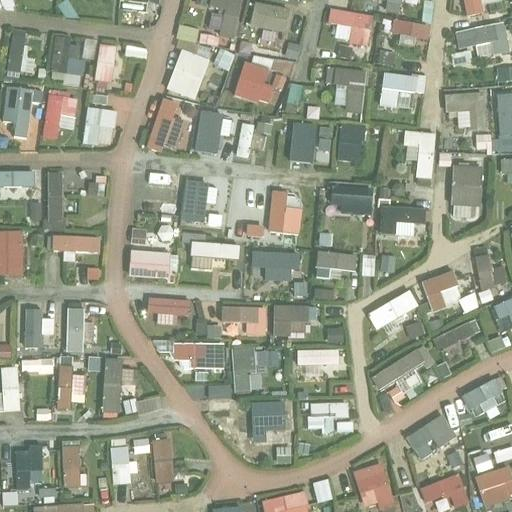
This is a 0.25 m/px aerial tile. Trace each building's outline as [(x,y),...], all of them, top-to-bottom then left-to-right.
[(241,0),(197,0),(196,6),(225,11),(220,40),(234,42),(241,0)] [(345,2),(336,0),(332,0),(331,7),(347,11),(349,1),(346,0),(345,2)] [(387,0),(386,5),(386,6),(388,6),(400,9),(401,0),(387,0)] [(499,0),(460,0),(465,19),(502,10),(499,0)] [(80,21),(67,2),(58,8),(65,20),(80,21)] [(431,26),(433,4),(424,3),(422,25),(431,26)] [(290,12),(255,5),(249,29),(284,37),(290,12)] [(400,9),(388,6),(387,13),(399,15),(400,9)] [(372,20),(331,13),(329,25),(341,27),(361,30),(370,32),(372,20)] [(429,30),(383,21),(381,33),(427,42),(429,30)] [(504,26),(456,34),(459,51),(475,48),(477,61),(509,56),(504,26)] [(194,44),(197,32),(179,27),(176,39),(194,44)] [(360,39),(361,30),(341,27),(339,36),(360,39)] [(273,35),(261,34),(261,47),(272,48),(273,35)] [(209,37),(203,36),(201,47),(208,48),(209,37)] [(27,39),(13,37),(7,74),(21,76),(24,58),(27,39)] [(398,38),(397,47),(423,51),(424,41),(398,38)] [(67,75),(71,42),(56,40),(51,73),(53,73),(66,75),(67,75)] [(301,48),(289,45),(286,59),(297,62),(301,48)] [(115,49),(99,47),(94,84),(111,86),(115,49)] [(150,51),(129,48),(128,59),(148,62),(150,51)] [(238,58),(221,50),(213,68),(230,75),(238,58)] [(394,70),(397,55),(381,52),(378,67),(394,70)] [(211,64),(184,53),(168,91),(194,102),(211,64)] [(37,60),(24,58),(21,76),(34,78),(37,60)] [(262,111),(272,72),(254,66),(248,88),(243,106),(262,111)] [(325,86),(327,70),(316,69),(314,85),(325,86)] [(365,74),(327,70),(325,86),(347,89),(363,90),(365,74)] [(66,75),(53,73),(52,84),(64,86),(66,75)] [(418,80),(384,76),(380,109),(395,111),(396,105),(397,94),(410,95),(416,96),(416,95),(418,80)] [(418,78),(418,80),(416,95),(424,96),(426,79),(418,78)] [(243,106),(248,88),(232,84),(227,102),(243,106)] [(62,87),(51,85),(49,96),(60,98),(62,87)] [(304,88),(292,85),(287,106),(299,109),(304,88)] [(363,90),(347,89),(347,92),(345,109),(344,115),(360,117),(360,115),(363,90)] [(20,92),(6,90),(1,125),(15,126),(20,92)] [(334,108),(345,109),(347,92),(336,91),(334,108)] [(35,94),(20,92),(15,126),(13,140),(28,142),(35,94)] [(104,95),(91,93),(89,106),(102,108),(104,95)] [(281,97),(269,93),(263,113),(275,117),(281,97)] [(408,107),(410,95),(397,94),(396,105),(408,107)] [(487,135),(484,95),(445,98),(446,115),(466,114),(467,136),(487,135)] [(220,99),(209,96),(206,107),(217,110),(220,99)] [(62,100),(50,98),(43,140),(55,142),(62,100)] [(511,98),(496,99),(497,138),(511,137),(511,98)] [(179,104),(164,99),(146,152),(160,157),(179,104)] [(102,112),(86,110),(82,147),(98,149),(100,138),(102,112)] [(227,115),(219,113),(217,121),(225,124),(227,115)] [(360,117),(344,115),(343,121),(367,124),(368,115),(360,115),(360,117)] [(73,119),(62,117),(60,130),(71,132),(73,119)] [(262,119),(261,124),(266,125),(263,135),(270,137),(274,123),(262,119)] [(215,122),(200,120),(194,153),(209,155),(215,122)] [(261,124),(249,120),(247,126),(255,128),(253,136),(261,138),(263,138),(263,135),(266,125),(261,124)] [(247,126),(242,125),(236,159),(249,161),(251,151),(253,136),(255,128),(247,126)] [(307,127),(295,125),(291,161),(304,163),(304,161),(305,146),(307,127)] [(291,141),(292,128),(284,127),(283,140),(291,141)] [(328,141),(330,128),(322,127),(320,140),(328,141)] [(353,129),(341,128),(338,164),(351,164),(353,129)] [(436,136),(404,133),(402,148),(407,149),(418,150),(417,164),(416,182),(432,183),(436,136)] [(253,136),(251,151),(258,153),(261,138),(253,136)] [(108,139),(100,138),(98,149),(110,150),(111,142),(108,142),(108,139)] [(261,138),(258,153),(264,154),(269,139),(263,138),(261,138)] [(318,148),(305,146),(304,161),(317,163),(318,148)] [(418,150),(407,149),(406,163),(417,164),(418,150)] [(453,158),(440,157),(440,167),(452,168),(453,158)] [(469,157),(468,169),(483,170),(483,158),(469,157)] [(511,161),(502,162),(502,177),(507,177),(511,176),(511,161)] [(468,169),(453,168),(451,209),(453,209),(471,210),(480,210),(483,170),(468,169)] [(64,173),(46,173),(46,231),(64,232),(64,173)] [(34,175),(0,174),(0,189),(3,190),(22,190),(34,190),(34,175)] [(108,181),(96,176),(93,184),(106,187),(108,181)] [(219,180),(188,177),(183,222),(196,223),(200,191),(217,193),(219,180)] [(249,188),(236,187),(233,223),(232,232),(245,233),(249,188)] [(372,192),(332,189),(331,209),(334,209),(334,218),(350,219),(351,206),(355,206),(371,207),(372,192)] [(287,195),(273,193),(269,235),(283,236),(284,224),(286,208),(287,195)] [(382,210),(390,210),(391,202),(379,202),(379,210),(382,210)] [(79,203),(66,203),(66,216),(78,216),(79,203)] [(371,207),(355,206),(354,218),(370,219),(371,207)] [(286,208),(284,224),(296,226),(297,209),(286,208)] [(471,210),(453,209),(452,220),(471,221),(471,210)] [(390,210),(382,210),(382,241),(393,241),(393,225),(403,226),(416,226),(425,226),(426,211),(390,210)] [(44,222),(30,223),(30,232),(44,232),(44,222)] [(232,232),(233,223),(222,222),(221,231),(232,232)] [(416,226),(403,226),(402,237),(416,238),(416,226)] [(161,228),(157,236),(161,242),(170,242),(174,234),(170,227),(161,228)] [(147,232),(134,231),(133,244),(146,245),(147,232)] [(243,235),(235,234),(234,244),(242,245),(243,235)] [(21,235),(0,235),(0,279),(21,279),(21,235)] [(333,236),(320,235),(319,248),(332,249),(333,236)] [(99,240),(49,238),(48,253),(54,253),(54,255),(99,257),(99,240)] [(239,247),(191,244),(190,261),(192,261),(212,262),(238,263),(239,247)] [(488,251),(474,254),(481,292),(495,289),(494,286),(492,272),(488,251)] [(170,256),(129,254),(128,280),(169,282),(169,276),(170,258),(170,256)] [(307,255),(254,254),(253,269),(259,270),(287,270),(287,277),(306,277),(307,255)] [(355,258),(317,254),(316,271),(323,271),(323,276),(335,277),(335,273),(353,274),(355,258)] [(397,259),(382,257),(381,273),(395,275),(397,259)] [(178,258),(170,258),(169,276),(178,276),(178,258)] [(375,278),(376,259),(366,258),(366,278),(375,278)] [(212,262),(192,261),(191,272),(212,273),(212,262)] [(85,269),(76,269),(76,283),(84,284),(85,269)] [(287,270),(259,270),(259,279),(287,280),(287,277),(287,270)] [(505,270),(492,272),(494,286),(508,284),(505,270)] [(453,273),(421,285),(433,317),(446,311),(446,310),(440,293),(456,287),(458,287),(453,273)] [(461,300),(456,287),(440,293),(446,310),(458,305),(461,300)] [(410,294),(367,318),(376,333),(419,309),(410,294)] [(191,303),(148,301),(148,316),(158,316),(178,317),(190,318),(191,303)] [(511,302),(490,312),(496,324),(507,319),(511,328),(511,302)] [(308,308),(273,309),(273,340),(291,340),(290,326),(293,326),(305,325),(309,325),(308,308)] [(20,350),(33,350),(33,343),(33,326),(33,309),(20,309),(20,350)] [(85,310),(65,310),(65,356),(84,356),(84,343),(85,325),(85,310)] [(259,310),(220,310),(220,326),(253,326),(259,326),(259,310)] [(178,317),(158,316),(158,328),(178,329),(178,317)] [(474,321),(432,341),(439,356),(481,335),(474,321)] [(93,326),(85,325),(84,343),(93,343),(93,326)] [(305,325),(293,326),(293,336),(305,336),(305,325)] [(43,326),(33,326),(33,343),(43,343),(43,326)] [(259,326),(253,326),(253,339),(266,339),(266,326),(259,326)] [(216,329),(208,329),(208,342),(216,342),(216,329)] [(345,331),(329,331),(330,347),(346,346),(345,331)] [(500,344),(490,340),(487,348),(498,352),(500,344)] [(216,346),(174,345),(173,363),(215,364),(216,346)] [(223,348),(218,345),(216,345),(216,346),(215,364),(215,365),(231,365),(231,351),(228,350),(223,348)] [(422,348),(369,381),(378,395),(394,385),(397,390),(434,367),(422,348)] [(258,350),(231,351),(233,396),(251,396),(250,378),(258,378),(258,350)] [(336,352),(297,354),(298,369),(305,369),(323,368),(337,368),(336,352)] [(272,354),(265,355),(265,369),(273,369),(272,354)] [(122,362),(103,362),(101,416),(105,416),(120,417),(122,362)] [(43,363),(23,363),(23,376),(43,376),(43,363)] [(55,364),(45,364),(45,378),(55,377),(55,364)] [(323,368),(305,369),(306,381),(324,380),(323,368)] [(18,370),(0,371),(2,397),(3,415),(3,417),(21,416),(20,405),(19,393),(18,370)] [(86,371),(59,370),(57,416),(84,417),(86,371)] [(135,373),(124,373),(123,388),(134,389),(135,373)] [(493,383),(461,400),(469,416),(502,399),(493,383)] [(227,389),(209,390),(210,402),(230,401),(227,389)] [(29,392),(19,393),(20,405),(30,405),(29,392)] [(158,398),(135,403),(137,415),(160,411),(158,398)] [(230,401),(210,402),(211,416),(233,414),(233,401),(230,401)] [(286,405),(251,405),(252,450),(269,450),(269,461),(273,461),(291,460),(294,460),(294,438),(286,438),(286,405)] [(348,408),(310,408),(310,421),(307,421),(307,434),(312,434),(312,438),(333,438),(333,423),(349,423),(348,408)] [(442,416),(405,438),(422,465),(448,449),(442,438),(452,432),(442,416)] [(353,425),(335,425),(335,437),(353,437),(353,425)] [(127,442),(109,444),(114,489),(132,487),(127,442)] [(170,442),(152,443),(156,485),(173,484),(170,442)] [(312,448),(301,446),(299,457),(310,459),(312,448)] [(81,449),(63,450),(65,496),(83,495),(81,449)] [(32,454),(16,455),(17,494),(34,494),(32,454)] [(459,454),(448,457),(453,471),(463,467),(459,454)] [(291,460),(273,461),(273,469),(291,469),(291,460)] [(382,468),(355,476),(359,489),(371,485),(378,511),(381,511),(394,508),(382,468)] [(511,469),(477,482),(482,496),(507,488),(509,493),(511,491),(511,469)] [(457,479),(462,490),(470,487),(465,475),(457,479)] [(456,476),(422,491),(428,506),(444,498),(450,511),(454,511),(469,506),(462,490),(457,479),(456,476)] [(328,484),(313,487),(318,507),(333,503),(328,484)] [(307,497),(261,506),(262,511),(297,511),(309,510),(307,497)]
